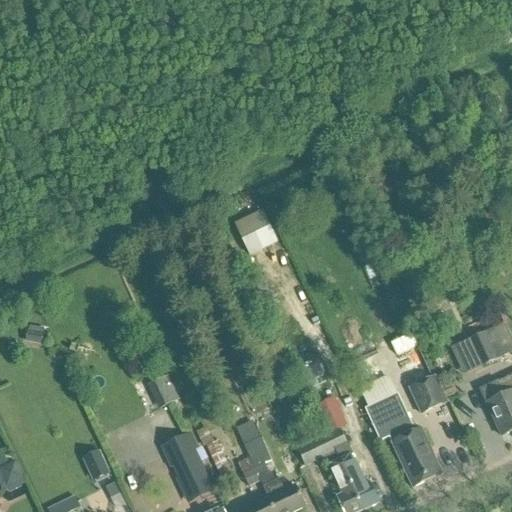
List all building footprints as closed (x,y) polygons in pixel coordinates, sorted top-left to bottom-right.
[(292,347),(310,336),(292,306),(274,317),(292,347)] [(511,347),(502,324),(486,331),(499,360),(511,354),(511,347)] [(470,338),(483,367),(499,360),(486,331),(470,338)] [(43,348),(45,335),(29,332),(27,346),(43,348)] [(414,337),(392,344),(395,353),(417,346),(414,337)] [(488,406),(503,439),(511,434),(511,378),(499,384),(505,398),(488,406)] [(164,409),(178,402),(167,380),(153,386),(164,409)] [(410,391),(422,417),(447,405),(436,380),(410,391)] [(390,440),(413,491),(443,477),(422,432),(416,434),(398,396),(366,412),(381,444),(390,440)] [(314,409),(327,438),(340,432),(346,429),(333,400),(314,409)] [(269,462),(252,423),(237,430),(254,469),(269,462)] [(347,447),(340,432),(327,438),(323,429),(293,444),(305,467),(347,447)] [(196,432),(163,441),(181,502),(213,493),(196,432)] [(234,480),(217,444),(207,449),(224,485),(234,480)] [(12,450),(0,454),(0,485),(3,493),(25,485),(12,450)] [(87,473),(103,465),(98,455),(81,462),(87,473)] [(340,464),(362,511),(367,511),(379,507),(370,486),(365,488),(351,459),(340,464)] [(338,500),(343,511),(362,511),(340,464),(329,469),(342,498),(338,500)] [(258,478),(267,474),(264,466),(255,470),(258,478)] [(258,478),(255,470),(243,476),(249,489),(261,483),(258,478)] [(261,483),(270,502),(274,511),(302,511),(307,510),(297,489),(289,493),(282,478),(275,482),(270,472),(267,474),(258,478),(261,483)] [(113,486),(104,490),(109,501),(119,496),(113,486)] [(45,511),(77,511),(81,511),(75,499),(45,511)] [(248,511),(274,511),(270,502),(248,511)]
